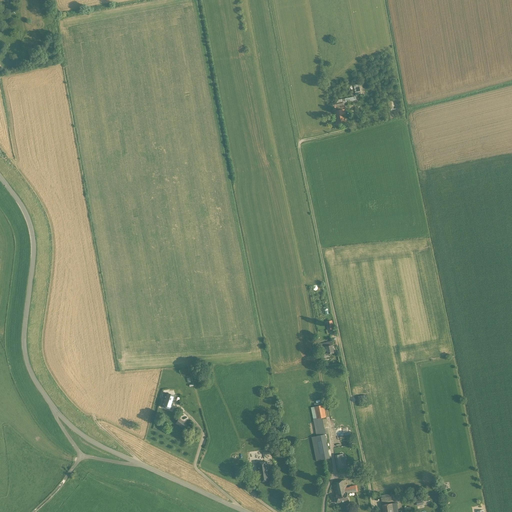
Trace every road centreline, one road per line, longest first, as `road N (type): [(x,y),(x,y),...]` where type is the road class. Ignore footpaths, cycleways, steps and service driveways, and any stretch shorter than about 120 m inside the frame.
road 1 (track): [(245,0),(326,422)]
road 2 (track): [(77,461),(34,413),(9,365),(16,236),(0,204)]
road 3 (tertiary): [(52,407),(24,354),(30,229),(0,179)]
